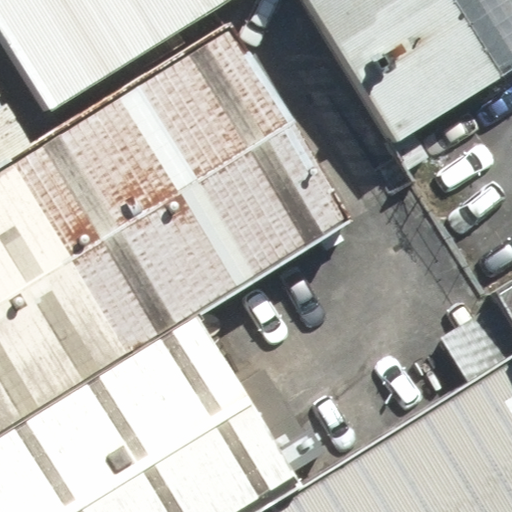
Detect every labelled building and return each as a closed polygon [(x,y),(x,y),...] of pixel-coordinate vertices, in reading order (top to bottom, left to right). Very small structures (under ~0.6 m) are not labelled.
[(0,0),(0,59),(34,114),(222,0),(0,0)] [(442,0),(291,0),(381,147),(491,80),(442,0)] [(221,35),(0,168),(0,430),(338,226),(221,35)] [(0,159),(9,154),(0,140),(0,159)] [(183,320),(0,430),(0,511),(247,511),(286,489),(183,320)] [(511,511),(511,352),(260,505),(264,511),(511,511)]
